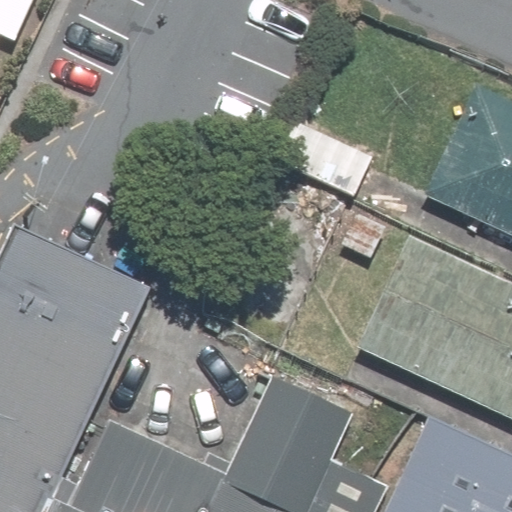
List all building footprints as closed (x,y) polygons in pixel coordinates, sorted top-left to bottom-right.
[(0,0),(0,39),(2,35),(15,41),(34,0),(0,0)] [(511,238),(511,116),(463,95),(426,179),(418,197),(511,238)] [(288,118),(263,173),(287,183),(336,205),(357,214),(382,159),(288,118)] [(339,358),(511,434),(511,431),(511,282),(395,231),(339,358)] [(280,332),(318,348),(350,276),(312,259),(303,281),(280,332)] [(0,511),(5,511),(97,309),(0,265),(0,511)] [(288,302),(212,268),(195,306),(271,340),(288,302)] [(42,431),(5,511),(147,511),(160,484),(42,431)] [(500,511),(508,494),(375,434),(340,511),(500,511)]
